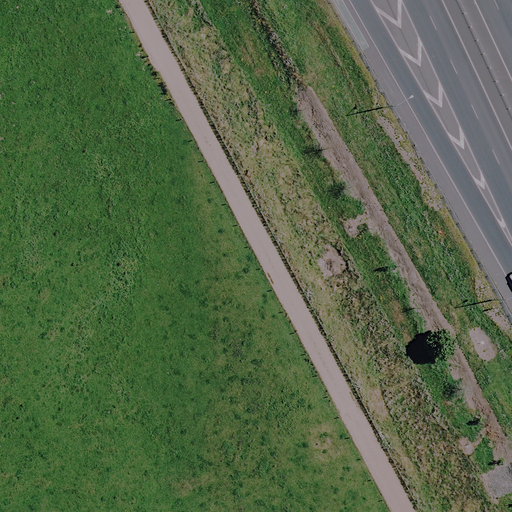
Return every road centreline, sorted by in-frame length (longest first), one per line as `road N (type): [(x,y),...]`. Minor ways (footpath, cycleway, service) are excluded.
road 1 (track): [(137,0),(409,511)]
road 2 (motorway): [(511,259),(360,0)]
road 3 (motorway): [(511,192),(421,0)]
